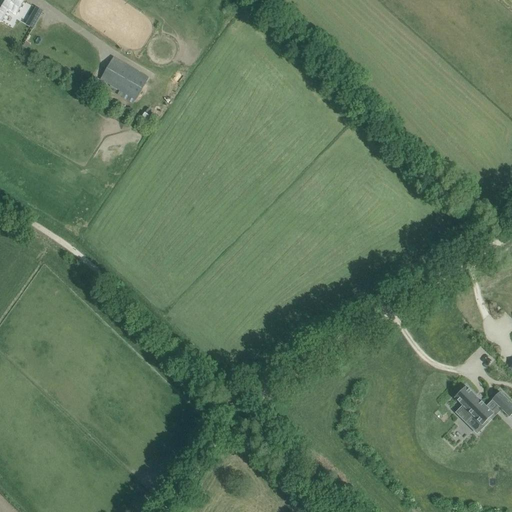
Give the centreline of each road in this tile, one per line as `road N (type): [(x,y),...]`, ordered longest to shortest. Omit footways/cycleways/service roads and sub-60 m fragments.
road 1 (track): [(236,404),(511,232)]
road 2 (track): [(0,207),(67,247),(236,404)]
road 3 (track): [(236,404),(343,511)]
road 4 (track): [(155,511),(236,404)]
